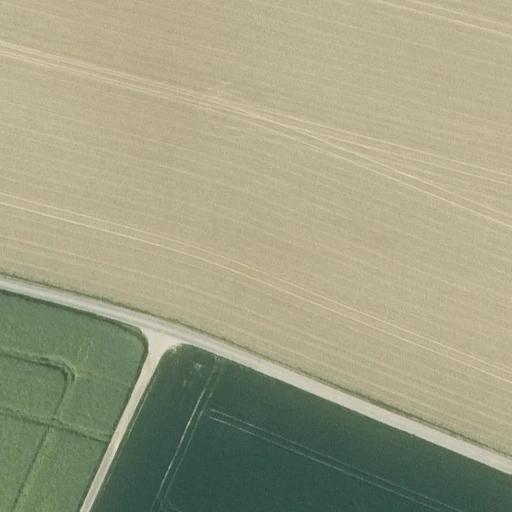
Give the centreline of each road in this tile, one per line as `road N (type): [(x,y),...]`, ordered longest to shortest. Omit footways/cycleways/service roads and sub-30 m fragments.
road 1 (track): [(0,287),(212,351),(511,470)]
road 2 (track): [(85,511),(164,335)]
